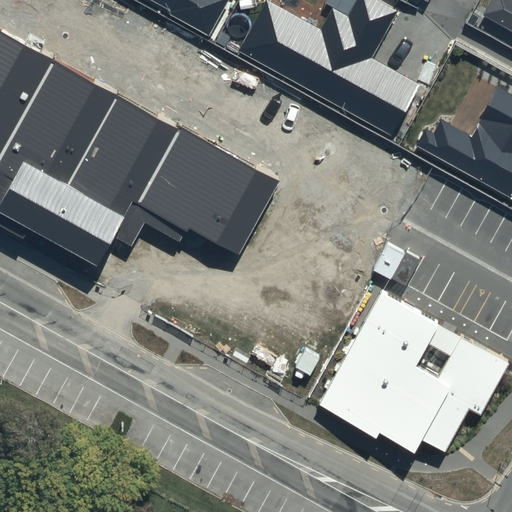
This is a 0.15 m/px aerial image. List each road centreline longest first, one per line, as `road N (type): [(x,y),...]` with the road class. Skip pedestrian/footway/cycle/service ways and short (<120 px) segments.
road 1 (unknown): [(404,220),(325,195),(0,11)]
road 2 (tertiary): [(391,511),(0,295)]
